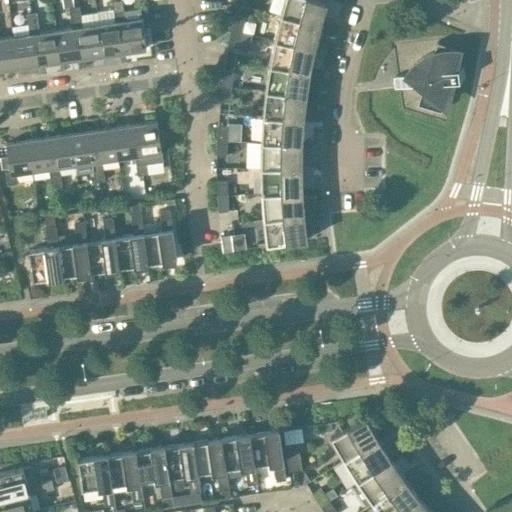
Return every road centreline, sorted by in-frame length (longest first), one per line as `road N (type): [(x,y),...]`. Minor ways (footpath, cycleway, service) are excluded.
road 1 (tertiary): [(0,400),(424,341)]
road 2 (tertiary): [(417,289),(380,305),(0,352)]
road 3 (tertiary): [(511,31),(462,246)]
road 4 (residential): [(346,190),(341,103),(367,0)]
road 5 (residential): [(191,81),(0,106)]
road 6 (residential): [(209,241),(191,81)]
